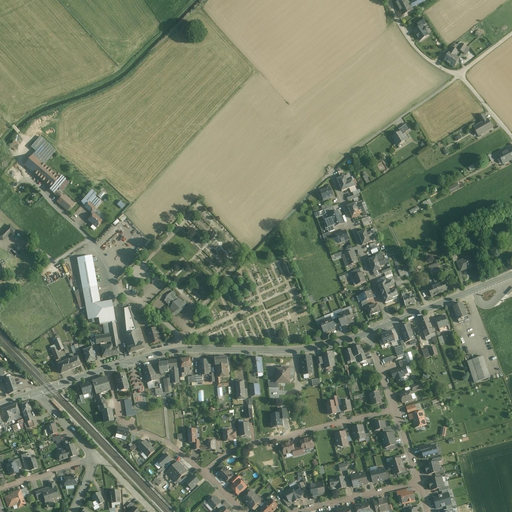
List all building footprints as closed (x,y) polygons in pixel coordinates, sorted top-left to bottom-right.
[(410,4),(406,0),(397,0),(394,2),(404,18),(403,18),(405,22),(417,14),(415,10),(414,11),(412,8),(410,4)] [(418,0),(410,4),(412,8),(413,7),(413,8),(429,0),(418,0)] [(421,18),(415,22),(419,28),(422,26),(425,24),(421,18)] [(422,26),(419,28),(414,32),(420,41),(428,36),(426,33),(427,32),(425,29),(424,29),(422,26)] [(467,47),(462,44),(458,50),(463,53),(467,47)] [(453,48),(450,53),(444,61),(454,67),(459,59),(454,55),(457,51),(453,48)] [(484,115),(479,118),(482,123),(487,120),(484,115)] [(482,123),(481,123),(486,132),(493,128),(488,119),(487,120),(482,123)] [(481,123),(473,128),(479,136),(486,132),(481,123)] [(400,132),(392,137),(397,146),(408,139),(405,133),(402,135),(400,132)] [(35,151),(31,154),(40,162),(43,164),(56,151),(44,140),(39,145),(35,151)] [(36,142),(31,147),(35,151),(39,145),(36,142)] [(505,152),(499,156),(503,164),(507,162),(507,161),(509,160),(505,152)] [(40,162),(31,154),(23,164),(32,171),(40,162)] [(40,162),(32,171),(41,179),(49,170),(43,164),(40,162)] [(49,170),(41,179),(49,187),(58,177),(49,170)] [(64,198),(54,189),(63,178),(59,175),(58,177),(49,187),(47,188),(58,198),(55,201),(65,210),(71,203),(65,197),(64,198)] [(345,177),(337,180),(339,186),(353,181),(351,177),(346,180),(345,177)] [(353,181),(339,186),(342,192),(355,187),(353,181)] [(462,188),(459,182),(449,187),(452,193),(462,188)] [(330,188),(320,192),(323,200),(329,198),(329,199),(333,197),(330,188)] [(99,202),(93,197),(90,200),(97,205),(99,202)] [(425,208),(432,205),(429,199),(423,202),(425,208)] [(97,205),(90,200),(88,202),(95,208),(97,205)] [(364,200),(347,207),(350,213),(357,210),(363,208),(366,207),(365,203),(365,204),(364,200)] [(95,208),(88,202),(84,207),(91,212),(95,208)] [(332,207),(324,210),(326,214),(326,215),(329,214),(329,213),(333,211),(334,214),(335,213),(333,207),(332,207)] [(357,210),(350,213),(352,219),(360,216),(359,213),(357,210)] [(335,213),(334,214),(333,211),(329,213),(329,214),(326,215),(327,217),(329,216),(331,219),(326,221),(329,228),(334,226),(338,224),(338,225),(338,226),(343,224),(340,216),(339,216),(337,212),(335,213)] [(102,222),(93,214),(88,220),(93,225),(90,228),(94,231),(96,228),(102,222)] [(10,226),(0,236),(0,238),(2,241),(10,233),(13,236),(17,232),(10,226)] [(366,231),(358,234),(360,240),(368,237),(367,234),(366,231)] [(330,232),(322,235),(325,242),(332,239),(330,232)] [(346,232),(336,235),(339,244),(349,240),(346,232)] [(368,237),(360,240),(363,246),(370,243),(369,240),(375,238),(374,234),(373,234),(368,237)] [(353,252),(344,255),(348,266),(354,264),(354,265),(355,264),(358,263),(353,252)] [(395,256),(393,257),(398,271),(401,270),(395,256)] [(92,257),(77,259),(83,291),(97,288),(92,257)] [(470,257),(457,262),(461,272),(474,267),(470,257)] [(376,258),(368,260),(371,266),(379,264),(377,261),(376,258)] [(437,263),(428,266),(430,270),(441,266),(438,260),(436,261),(437,263)] [(379,264),(371,266),(373,273),(381,269),(380,267),(386,264),(384,261),(379,264)] [(401,270),(398,271),(401,277),(410,274),(407,267),(401,270)] [(362,273),(353,277),(355,281),(356,281),(358,285),(357,285),(357,286),(365,282),(362,273)] [(385,281),(378,284),(380,289),(387,286),(386,283),(385,281)] [(444,283),(436,286),(439,294),(447,291),(444,283)] [(436,286),(428,289),(431,297),(439,294),(436,286)] [(97,288),(83,291),(88,320),(98,318),(100,317),(98,308),(101,307),(97,288)] [(176,298),(175,295),(174,296),(172,292),(169,295),(164,301),(167,303),(166,303),(169,305),(168,306),(171,307),(170,309),(174,313),(180,310),(184,304),(179,299),(179,300),(177,297),(176,298)] [(371,292),(360,296),(362,303),(373,298),(371,292)] [(413,295),(408,296),(407,293),(402,294),(406,307),(416,304),(413,295)] [(391,296),(383,299),(385,304),(393,301),(392,298),(391,296)] [(462,303),(453,307),(458,320),(459,323),(469,320),(467,317),(462,303)] [(371,307),(367,308),(370,316),(380,312),(377,304),(371,307)] [(101,307),(98,308),(100,317),(98,318),(100,325),(103,325),(115,322),(112,305),(101,307)] [(139,330),(132,308),(131,307),(128,308),(123,305),(122,308),(122,310),(120,310),(123,335),(127,348),(129,354),(144,349),(138,330),(139,330)] [(350,313),(349,311),(348,311),(343,313),(347,324),(353,322),(352,319),(350,313)] [(347,324),(343,313),(337,315),(338,318),(340,324),(341,327),(347,324)] [(332,320),(330,315),(324,317),(325,320),(330,331),(336,329),(335,326),(332,320)] [(150,320),(145,316),(141,322),(147,325),(150,320)] [(325,320),(324,317),(316,321),(318,326),(320,325),(323,331),(324,334),(330,331),(325,320)] [(428,317),(418,321),(425,338),(430,336),(434,334),(428,317)] [(445,317),(436,320),(439,328),(448,325),(445,317)] [(115,322),(103,325),(104,330),(116,328),(115,322)] [(409,324),(400,328),(406,343),(415,339),(409,324)] [(157,328),(147,331),(151,344),(161,341),(157,328)] [(391,331),(380,336),(383,341),(384,345),(391,343),(392,344),(396,343),(391,331)] [(117,333),(110,334),(111,342),(110,342),(111,346),(112,349),(118,348),(116,341),(118,341),(117,333)] [(110,342),(111,342),(110,334),(104,335),(95,337),(95,338),(96,345),(101,344),(106,343),(110,342)] [(77,344),(70,347),(73,355),(80,352),(77,344)] [(361,345),(352,349),(354,357),(355,357),(358,356),(360,363),(366,361),(361,345)] [(101,347),(100,347),(102,357),(119,354),(118,348),(112,349),(111,346),(107,346),(101,347)] [(401,347),(395,349),(397,357),(404,355),(401,347)] [(69,360),(62,363),(55,348),(51,350),(57,365),(61,374),(72,369),(69,360)] [(90,349),(84,351),(85,354),(84,354),(87,362),(94,359),(92,352),(91,352),(90,349)] [(352,349),(344,351),(347,363),(355,360),(355,357),(354,357),(352,349)] [(428,349),(422,351),(425,359),(431,357),(428,349)] [(332,352),(322,354),(325,368),(335,366),(332,352)] [(77,356),(69,360),(72,369),(81,365),(77,356)] [(311,356),(300,358),(303,376),(314,374),(311,356)] [(472,360),(467,362),(474,383),(490,378),(483,357),(472,360)] [(227,358),(221,358),(223,378),(229,377),(227,358)] [(261,358),(251,359),(253,374),(263,373),(261,358)] [(190,359),(181,360),(182,368),(179,368),(180,374),(184,374),(190,373),(189,368),(191,368),(190,359)] [(177,360),(168,361),(168,362),(169,370),(171,370),(172,375),(172,381),(172,384),(179,384),(178,369),(177,360)] [(210,360),(199,361),(200,376),(202,376),(209,375),(211,375),(211,374),(210,360)] [(405,360),(398,362),(401,368),(407,366),(405,360)] [(168,362),(159,363),(160,372),(161,372),(161,374),(162,375),(163,375),(163,374),(164,374),(165,374),(165,373),(169,372),(169,370),(168,362)] [(153,365),(143,368),(147,384),(153,382),(157,381),(153,365)] [(405,367),(392,372),(394,378),(395,378),(397,383),(404,381),(403,378),(406,377),(405,375),(407,374),(405,367)] [(284,369),(284,370),(277,370),(277,383),(289,383),(289,379),(289,369),(284,369)] [(124,374),(115,376),(118,390),(128,387),(124,374)] [(13,377),(3,380),(8,395),(18,391),(13,377)] [(106,377),(91,381),(96,395),(100,394),(110,390),(106,377)] [(217,378),(217,387),(229,386),(228,382),(220,383),(220,378),(217,378)] [(319,379),(312,380),(313,387),(320,386),(319,379)] [(236,381),(236,382),(236,387),(237,400),(246,400),(244,381),(236,381)] [(89,382),(80,385),(83,395),(83,396),(93,393),(89,382)] [(258,385),(250,386),(251,395),(254,394),(254,396),(260,396),(258,385)] [(409,391),(400,395),(403,403),(412,400),(409,391)] [(378,392),(371,394),(372,399),(371,399),(370,400),(370,402),(372,402),(372,405),(381,403),(380,397),(379,392),(378,392)] [(102,399),(100,394),(96,395),(94,396),(95,403),(98,402),(99,407),(105,405),(103,399),(102,399)] [(347,401),(346,401),(341,402),(342,405),(343,412),(344,412),(350,410),(351,409),(350,405),(351,404),(350,404),(349,400),(347,401)] [(28,402),(20,405),(26,423),(27,422),(32,420),(33,420),(29,411),(31,411),(28,402)] [(333,402),(330,403),(330,404),(327,405),(329,415),(340,413),(339,406),(335,407),(334,402),(333,402)] [(61,410),(54,403),(52,405),(59,413),(61,410)] [(16,404),(1,410),(7,423),(15,420),(14,417),(20,414),(16,404)] [(415,405),(406,408),(408,413),(411,412),(416,411),(415,405)] [(102,412),(104,422),(113,420),(112,416),(111,410),(107,411),(102,412)] [(279,414),(271,415),(272,426),(283,425),(282,419),(287,419),(286,410),(279,411),(279,414)] [(422,411),(408,415),(410,420),(413,420),(415,428),(426,425),(422,411)] [(384,421),(373,424),(375,431),(380,430),(382,429),(386,428),(384,421)] [(55,424),(46,427),(48,436),(57,433),(55,424)] [(249,424),(239,425),(240,437),(250,435),(249,430),(250,430),(250,427),(249,427),(249,424)] [(363,426),(352,429),(355,441),(365,438),(365,435),(363,426)] [(128,429),(118,427),(116,434),(122,436),(126,437),(128,429)] [(196,430),(188,430),(189,443),(194,443),(197,443),(197,441),(196,430)] [(232,431),(223,432),(224,434),(223,435),(223,437),(224,438),(224,442),(233,441),(233,439),(232,433),(232,431)] [(344,432),(335,435),(337,445),(339,444),(342,446),(343,447),(348,446),(346,438),(345,432),(344,432)] [(384,435),(381,436),(383,442),(394,439),(392,433),(392,432),(384,435)] [(60,436),(52,438),(53,442),(56,441),(57,444),(63,442),(60,436)] [(311,438),(300,441),(302,447),(302,450),(303,450),(313,448),(311,438)] [(394,439),(383,442),(385,449),(388,448),(396,445),(394,439)] [(216,440),(206,441),(206,446),(206,450),(216,450),(216,440)] [(154,451),(145,441),(139,447),(142,451),(143,450),(145,452),(144,453),(148,457),(154,451)] [(74,444),(68,446),(67,442),(63,443),(64,448),(65,448),(66,451),(59,453),(61,460),(60,460),(60,461),(76,455),(75,451),(76,451),(74,444)] [(293,443),(282,445),(284,454),(293,452),(295,452),(294,449),(293,443)] [(428,445),(419,447),(420,453),(422,453),(429,451),(428,448),(428,445)] [(435,446),(428,448),(429,451),(422,453),(424,459),(438,455),(435,446)] [(32,459),(30,453),(24,454),(26,460),(30,471),(37,468),(34,459),(32,459)] [(157,462),(162,468),(172,460),(166,454),(157,462)] [(19,459),(13,461),(14,463),(15,462),(17,469),(22,468),(19,459)] [(393,461),(390,462),(392,469),(403,465),(401,459),(393,461)] [(14,463),(6,465),(9,476),(19,473),(17,469),(15,462),(14,463)] [(178,462),(167,472),(176,481),(176,482),(180,478),(187,472),(178,462)] [(223,463),(217,468),(219,471),(225,466),(223,463)] [(403,465),(392,469),(394,475),(397,474),(405,472),(403,465)] [(224,469),(218,474),(226,482),(233,476),(226,469),(224,469)] [(384,469),(377,470),(380,482),(387,480),(385,471),(384,469)] [(377,470),(371,472),(371,474),(373,483),(380,482),(377,470)] [(365,473),(358,475),(361,486),(367,484),(365,475),(365,473)] [(71,476),(71,477),(64,478),(64,486),(77,485),(76,477),(75,477),(75,475),(71,476)] [(358,475),(351,477),(352,478),(354,487),(354,488),(361,486),(358,475)] [(198,482),(193,476),(185,483),(190,489),(198,482)] [(237,476),(231,482),(234,485),(239,480),(240,479),(237,476)] [(436,479),(429,481),(429,482),(430,486),(443,483),(445,482),(444,477),(441,478),(436,479)] [(344,478),(335,480),(330,481),(331,486),(337,485),(338,489),(346,488),(345,483),(346,483),(344,478)] [(234,485),(231,487),(238,495),(246,487),(239,480),(234,485)] [(48,487),(38,491),(41,497),(43,497),(47,509),(57,505),(61,503),(55,486),(55,482),(48,482),(48,487)] [(323,483),(316,484),(319,496),(326,494),(323,483)] [(310,486),(309,486),(311,493),(312,498),(313,499),(314,500),(316,499),(316,498),(316,497),(319,496),(316,484),(310,486)] [(303,495),(297,486),(291,489),(297,501),(300,499),(300,497),(303,495)] [(16,494),(5,498),(8,508),(15,505),(15,504),(18,503),(19,507),(18,507),(18,508),(25,505),(23,498),(29,496),(26,488),(16,492),(16,494)] [(297,501),(291,489),(284,493),(287,498),(289,502),(290,502),(293,501),(293,502),(297,501)] [(443,495),(433,498),(436,509),(446,507),(447,510),(453,509),(447,490),(442,491),(443,495)] [(118,491),(110,491),(111,503),(119,502),(118,491)] [(244,498),(244,499),(246,501),(246,503),(247,504),(256,496),(251,491),(250,493),(244,498)] [(100,492),(91,497),(94,503),(91,504),(92,508),(104,502),(100,492)] [(406,494),(407,494),(401,495),(403,504),(414,501),(413,494),(409,494),(409,493),(406,494)] [(211,496),(204,502),(207,505),(208,504),(208,503),(213,498),(211,496)] [(256,496),(247,504),(248,506),(251,506),(253,508),(261,501),(256,496)] [(213,498),(208,503),(208,504),(214,510),(220,503),(214,497),(213,498)] [(287,498),(283,500),(288,507),(291,505),(290,502),(289,502),(287,498)] [(271,499),(265,505),(271,511),(272,511),(276,509),(275,508),(277,506),(271,499)] [(386,499),(374,502),(376,509),(376,511),(381,511),(388,510),(387,506),(386,499)]
